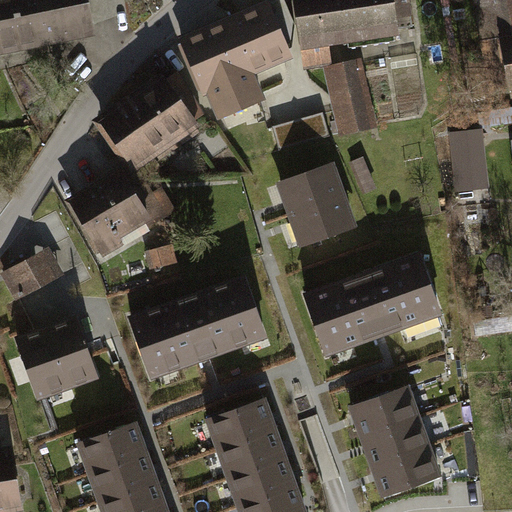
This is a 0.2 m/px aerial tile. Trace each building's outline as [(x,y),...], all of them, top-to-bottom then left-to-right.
[(99,0),(0,0),(0,49),(104,33),(99,0)] [(286,0),(269,0),(181,37),(202,86),(209,83),(222,114),(261,97),(249,69),(290,52),(295,21),(286,0)] [(401,0),(308,0),(313,44),(406,34),(401,0)] [(511,0),(475,0),(486,56),(466,60),(473,98),(505,93),(511,91),(511,0)] [(372,58),(343,65),(358,130),(387,123),(372,58)] [(177,69),(99,120),(128,165),(205,111),(177,69)] [(278,128),(284,150),(333,137),(327,115),(278,128)] [(484,130),(450,134),(457,194),(491,190),(484,130)] [(356,161),(366,195),(379,191),(369,157),(356,161)] [(333,163),(280,182),(303,245),(356,226),(333,163)] [(120,168),(71,197),(103,251),(174,210),(162,190),(153,194),(148,184),(131,188),(120,168)] [(0,177),(0,222),(22,201),(0,177)] [(422,247),(305,290),(328,353),(445,310),(422,247)] [(27,257),(3,270),(19,299),(43,286),(27,257)] [(246,273),(127,316),(149,376),(268,333),(246,273)] [(76,311),(14,333),(38,397),(99,374),(76,311)] [(410,380),(349,402),(381,493),(443,471),(410,380)] [(267,394),(206,416),(240,511),(309,511),(267,394)] [(170,511),(135,416),(76,438),(103,511),(170,511)] [(8,445),(0,446),(0,509),(19,505),(8,445)]
